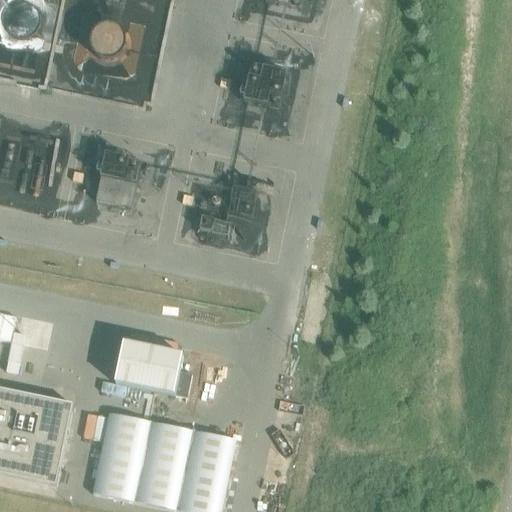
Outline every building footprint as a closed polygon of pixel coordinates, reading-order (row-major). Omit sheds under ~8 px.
[(136,70),(148,72),(157,29),(115,20),(118,0),(75,0),(73,16),(81,17),(71,67),(134,80),(136,70)] [(140,179),(129,177),(132,160),(107,155),(98,206),(134,212),(140,179)] [(195,183),(186,212),(227,226),(237,197),(195,183)] [(17,317),(0,313),(0,340),(11,343),(17,317)] [(124,346),(116,389),(177,401),(186,359),(124,346)] [(73,408),(0,392),(0,477),(56,489),(73,408)] [(167,511),(222,511),(236,443),(109,417),(93,497),(167,511)]
